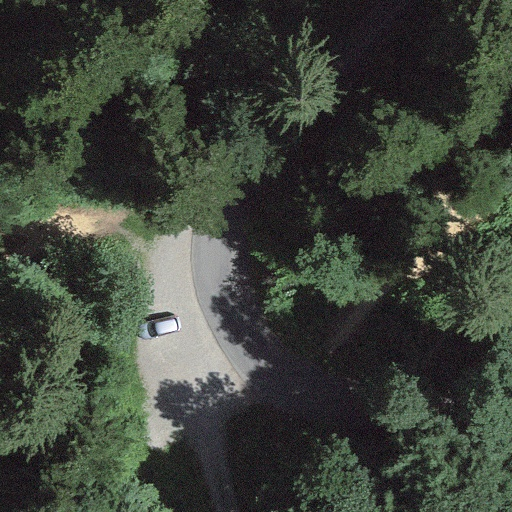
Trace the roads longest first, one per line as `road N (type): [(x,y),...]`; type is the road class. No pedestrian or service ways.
road 1 (unclassified): [(511,406),(348,409),(196,384),(150,330),(153,265),(205,186),(402,0)]
road 2 (track): [(196,384),(228,511)]
